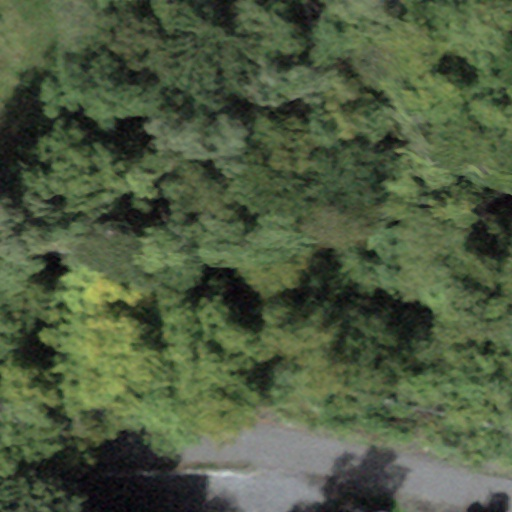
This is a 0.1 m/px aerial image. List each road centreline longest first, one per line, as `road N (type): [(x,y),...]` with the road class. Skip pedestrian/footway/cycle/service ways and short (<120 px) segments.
road 1 (unclassified): [(511,500),(256,445),(127,439),(0,465)]
road 2 (track): [(374,467),(295,491),(95,496),(15,511)]
